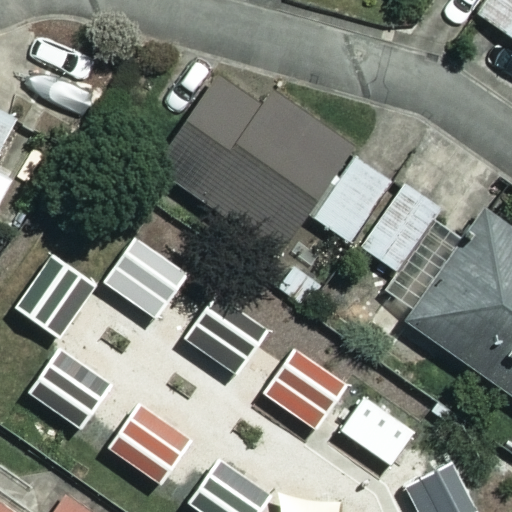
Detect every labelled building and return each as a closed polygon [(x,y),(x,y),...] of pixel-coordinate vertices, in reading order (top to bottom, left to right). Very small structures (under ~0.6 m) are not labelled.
[(511,0),(483,0),(474,14),(511,39),(511,0)] [(116,146),(271,249),(295,213),(389,275),(438,201),(189,36),(116,146)] [(0,136),(10,118),(0,113),(0,197),(9,180),(0,175),(0,136)] [(460,242),(435,225),(386,296),(412,313),(404,325),(511,398),(511,233),(481,212),(460,242)] [(329,288),(285,261),(267,290),(311,317),(329,288)] [(27,511),(0,493),(0,511),(27,511)]
